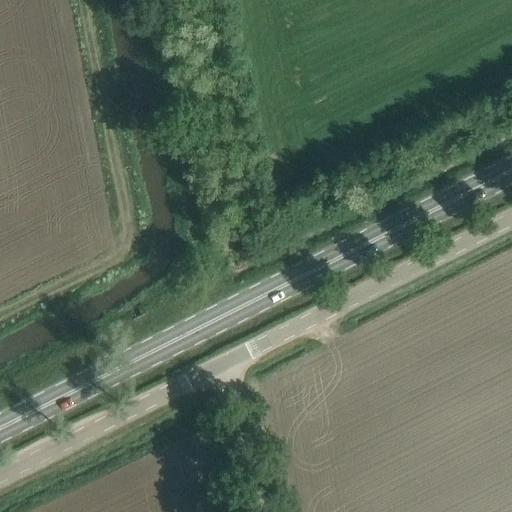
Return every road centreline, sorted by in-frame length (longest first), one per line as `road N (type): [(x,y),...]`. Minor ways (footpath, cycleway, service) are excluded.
road 1 (primary): [(0,427),(511,167)]
road 2 (unclassified): [(0,476),(511,217)]
road 3 (track): [(83,0),(128,216),(126,240),(110,261),(0,315)]
road 4 (track): [(256,511),(235,399),(219,367)]
